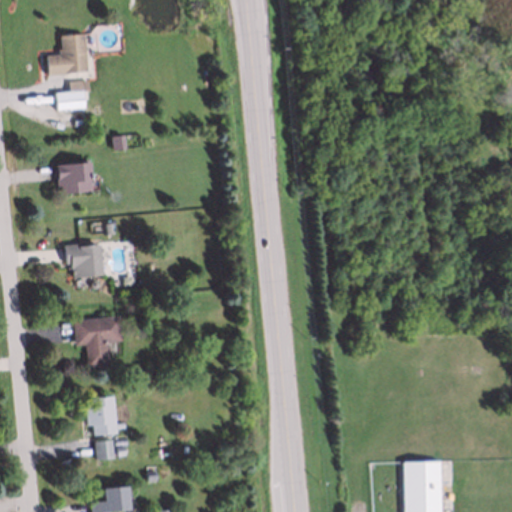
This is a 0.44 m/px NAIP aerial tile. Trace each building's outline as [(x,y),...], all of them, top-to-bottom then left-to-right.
[(40,74),(38,53),(54,51),(54,46),(57,46),(56,34),(80,32),(84,69),(40,74)] [(53,109),(51,91),(78,88),(80,106),(53,109)] [(89,117),(97,117),(97,126),(89,126),(89,117)] [(109,149),(107,135),(119,134),(120,148),(109,149)] [(57,192),(56,183),(52,183),(50,162),(83,160),(86,190),(57,192)] [(101,234),(100,221),(109,220),(110,233),(101,234)] [(69,276),(68,262),(61,262),(59,243),(75,242),(75,245),(95,243),(98,273),(69,276)] [(82,363),(80,343),(70,344),(68,317),(114,313),(116,339),(103,340),(104,361),(82,363)] [(87,434),(87,424),(81,424),(79,405),(85,405),(84,396),(108,394),(111,432),(87,434)] [(91,459),(90,439),(110,437),(111,457),(91,459)] [(113,456),(112,448),(120,447),(121,455),(113,456)] [(401,511),(400,463),(438,462),(439,511),(401,511)] [(142,480),(140,471),(152,469),(154,478),(142,480)] [(86,511),(85,499),(98,498),(97,486),(123,484),(125,508),(105,510),(105,511),(86,511)]
